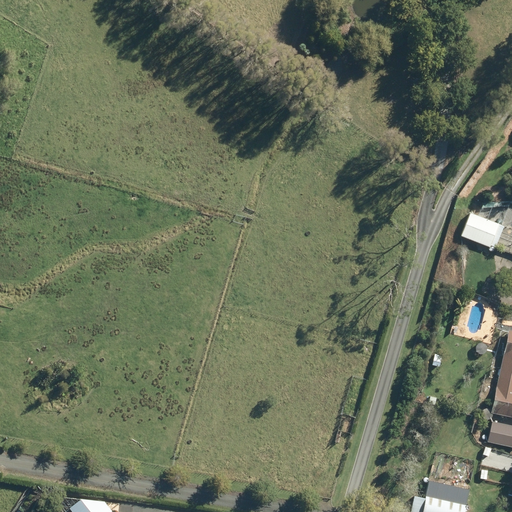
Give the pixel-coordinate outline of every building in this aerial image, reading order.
[(504,222),(469,207),(459,231),(494,246),(504,222)] [(511,326),(507,326),(491,409),(511,413),(511,326)] [(511,442),(511,420),(491,418),(489,440),(511,442)] [(511,453),(494,451),(495,444),(484,443),(482,464),(511,467),(511,453)] [(462,511),(468,488),(428,480),(424,498),(411,495),(407,511),(462,511)] [(80,499),(69,508),(71,511),(111,511),(104,502),(80,499)]
